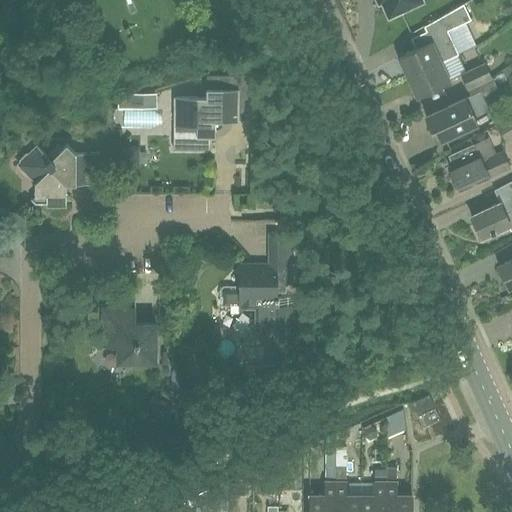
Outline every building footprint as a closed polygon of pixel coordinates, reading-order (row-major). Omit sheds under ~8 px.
[(378,0),(379,1),(381,0),(382,0),(389,14),(420,0),(378,0)] [(407,77),(456,55),(456,56),(458,55),(448,35),(447,32),(471,21),(465,5),(424,27),(426,32),(411,39),(416,49),(398,57),(407,77)] [(456,55),(407,77),(417,98),(451,82),(442,62),(456,56),(456,55)] [(468,89),(492,78),(485,64),(461,75),(468,89)] [(251,90),(252,76),(242,76),(242,66),(228,66),(227,76),(227,88),(207,88),(207,96),(174,96),(174,125),(173,150),(210,150),(210,137),(215,137),(216,120),(239,120),(253,120),(253,90),(251,90)] [(492,78),(468,89),(470,96),(426,117),(438,143),(478,124),(476,121),(490,112),(483,96),(497,88),(492,78)] [(156,108),(156,94),(128,94),(128,108),(156,108)] [(505,143),(511,139),(511,114),(495,125),(505,143)] [(131,118),(132,137),(168,135),(167,116),(131,118)] [(77,152),(68,142),(63,147),(61,144),(57,144),(48,154),(38,144),(30,153),(29,152),(27,152),(15,164),(26,175),(29,175),(36,183),(36,194),(32,199),(36,203),(47,203),(47,206),(67,206),(67,183),(99,183),(99,152),(77,152)] [(494,155),(489,144),(476,150),(474,146),(453,156),(456,164),(449,167),(460,191),(489,178),(489,177),(510,168),(502,152),(494,155)] [(511,228),(511,179),(494,189),(500,202),(471,215),(481,238),(509,226),(511,229),(511,228)] [(297,360),(297,306),(279,306),(279,296),(277,296),(277,290),(285,290),(285,284),(297,284),(297,232),(270,232),(270,266),(240,267),(240,286),(231,286),(228,283),(218,293),(221,296),(221,305),(231,305),(231,314),(240,314),(240,307),(255,307),(255,324),(266,324),(266,344),(243,344),(243,370),(275,370),(275,361),(297,360)] [(511,259),(498,266),(508,288),(511,286),(511,259)] [(116,361),(156,361),(156,323),(136,323),(136,307),(102,307),(103,345),(116,345),(116,361)] [(441,419),(436,407),(430,394),(413,401),(419,414),(425,427),(441,419)] [(336,481),(336,467),(335,438),(326,439),(326,493),(310,493),(310,511),(336,511),(336,481)] [(361,511),(362,493),(347,493),(347,481),(346,481),(346,466),(336,467),(336,481),(336,511),(361,511)] [(386,511),(387,467),(386,467),(386,480),(377,480),(377,493),(362,493),(361,511),(386,511)] [(387,467),(386,511),(412,511),(413,494),(398,494),(398,481),(397,481),(396,468),(387,467)] [(230,496),(246,495),(245,484),(230,485),(230,496)]
